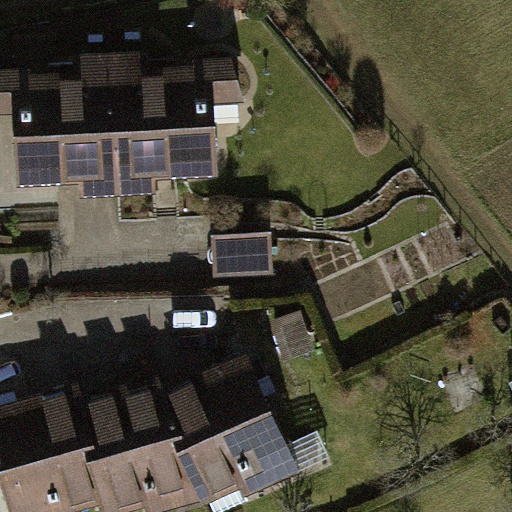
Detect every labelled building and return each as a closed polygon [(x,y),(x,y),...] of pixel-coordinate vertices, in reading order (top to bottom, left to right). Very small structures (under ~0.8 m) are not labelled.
[(231,58),(0,69),(0,71),(5,178),(236,167),(231,58)] [(227,230),(227,273),(280,272),(280,230),(227,230)] [(279,368),(195,380),(211,498),(296,486),(279,368)] [(181,390),(98,401),(113,511),(165,511),(198,507),(181,390)] [(103,511),(91,402),(4,412),(15,511),(103,511)]
